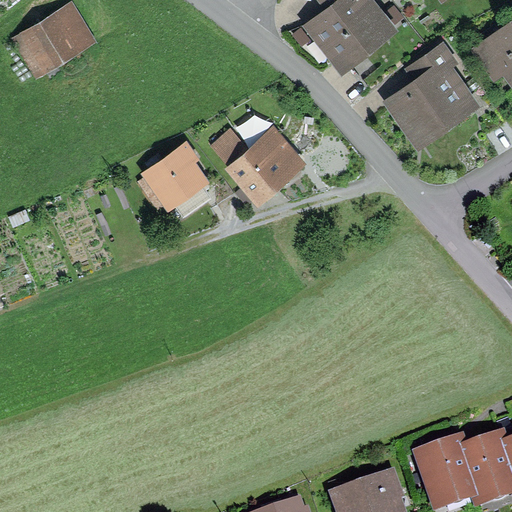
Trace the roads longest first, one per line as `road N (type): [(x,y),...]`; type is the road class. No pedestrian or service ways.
road 1 (residential): [(435,214),(292,72),(230,23)]
road 2 (residential): [(511,312),(435,214)]
